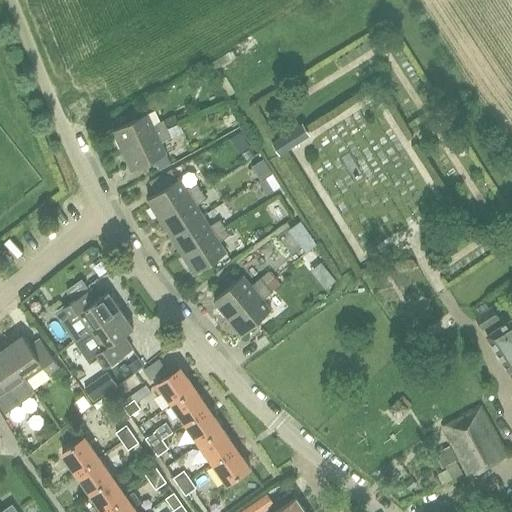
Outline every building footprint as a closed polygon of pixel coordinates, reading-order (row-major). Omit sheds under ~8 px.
[(123,149),(168,128),(164,120),(153,125),(148,113),(114,129),(123,149)] [(175,115),(164,120),(168,128),(179,123),(175,115)] [(225,136),(239,130),(232,116),(219,122),(225,136)] [(303,122),(271,141),(280,155),(311,136),(303,122)] [(179,123),(168,128),(172,137),(172,138),(184,132),(179,123)] [(167,154),(161,142),(172,137),(168,128),(123,149),(133,170),(167,154)] [(160,217),(202,191),(197,183),(187,189),(180,178),(148,198),(160,217)] [(233,214),(264,191),(257,182),(226,204),(233,214)] [(203,215),(197,205),(207,198),(202,191),(160,217),(171,235),(203,215)] [(183,254),(225,227),(220,219),(210,226),(203,215),(171,235),(183,254)] [(305,227),(301,221),(288,230),(292,236),(305,227)] [(227,253),(220,241),(230,235),(225,227),(183,254),(195,273),(227,253)] [(324,269),(310,276),(318,294),(332,287),(324,269)] [(269,271),(261,278),(267,285),(275,278),(269,271)] [(267,285),(261,278),(251,285),(243,275),(214,299),(228,316),(267,285)] [(275,278),(267,285),(272,292),(280,285),(275,278)] [(78,339),(121,310),(108,291),(98,298),(91,288),(91,289),(86,283),(68,295),(72,301),(63,308),(70,318),(66,321),(77,338),(74,341),(75,342),(78,340),(78,339)] [(242,334),(271,310),(263,300),(272,292),(267,285),(228,316),(242,334)] [(500,317),(492,305),(475,317),(483,328),(500,317)] [(134,328),(121,310),(78,339),(78,340),(90,358),(95,354),(105,368),(133,349),(123,335),(134,328)] [(511,317),(487,334),(511,374),(511,317)] [(44,366),(23,335),(5,348),(26,379),(44,367),(49,374),(60,366),(55,359),(44,366)] [(34,391),(26,379),(5,348),(0,351),(0,402),(6,410),(34,391)] [(139,358),(128,366),(132,372),(143,365),(139,358)] [(194,387),(180,367),(157,382),(172,403),(194,387)] [(94,381),(84,388),(93,401),(103,395),(94,381)] [(146,385),(131,396),(133,400),(135,402),(150,392),(146,385)] [(208,407),(194,387),(172,403),(185,423),(208,407)] [(84,395),(74,403),(81,412),(91,405),(84,395)] [(399,395),(388,406),(399,417),(410,406),(399,395)] [(135,402),(133,400),(123,407),(129,416),(140,408),(135,402)] [(507,453),(480,406),(442,427),(469,475),(507,453)] [(89,407),(76,419),(102,447),(115,435),(89,407)] [(222,427),(208,407),(185,423),(199,442),(222,427)] [(115,432),(121,441),(132,434),(126,425),(115,432)] [(235,447),(222,427),(199,442),(213,462),(235,447)] [(145,438),(151,447),(162,439),(156,431),(145,438)] [(179,431),(163,439),(170,453),(186,446),(179,431)] [(138,442),(132,434),(121,441),(127,450),(138,442)] [(98,457),(84,437),(62,452),(76,473),(98,457)] [(168,448),(162,439),(151,447),(157,456),(168,448)] [(450,445),(438,451),(445,466),(457,460),(450,445)] [(249,468),(239,453),(235,447),(213,462),(227,483),(249,468)] [(195,448),(178,462),(185,471),(202,457),(195,448)] [(112,477),(98,457),(76,473),(90,492),(112,477)] [(143,472),(149,481),(160,473),(154,464),(143,472)] [(173,478),(179,486),(189,479),(183,470),(173,478)] [(166,482),(160,473),(149,481),(155,489),(166,482)] [(126,496),(112,477),(90,492),(104,511),(126,496)] [(196,488),(189,479),(179,486),(185,495),(196,488)] [(141,501),(134,491),(126,496),(104,511),(103,511),(136,511),(133,507),(141,501)] [(238,511),(262,511),(272,506),(265,494),(238,511)] [(307,511),(297,496),(273,511),(307,511)]
